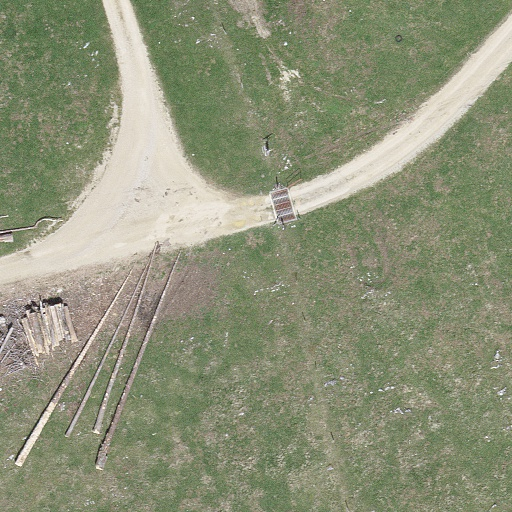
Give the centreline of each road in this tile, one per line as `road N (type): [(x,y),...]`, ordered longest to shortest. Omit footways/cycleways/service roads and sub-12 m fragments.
road 1 (track): [(511,46),(430,139),(328,211),(198,227)]
road 2 (track): [(118,0),(198,227)]
road 3 (track): [(198,227),(82,278),(0,289)]
